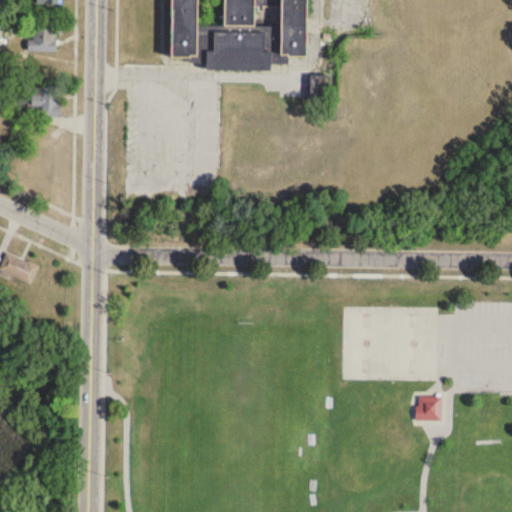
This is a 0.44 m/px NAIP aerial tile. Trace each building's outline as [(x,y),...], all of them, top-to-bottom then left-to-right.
[(169,0),(169,59),(205,60),(204,71),(271,71),(271,60),(305,60),(305,0),(169,0)] [(61,36),(61,26),(29,26),(29,51),(56,51),(56,36),(61,36)] [(60,88),(32,88),(32,109),(40,109),(40,117),(60,117),(60,88)] [(39,267),(6,253),(0,266),(0,271),(31,286),(39,267)] [(417,420),(441,420),(441,396),(417,396),(417,420)]
